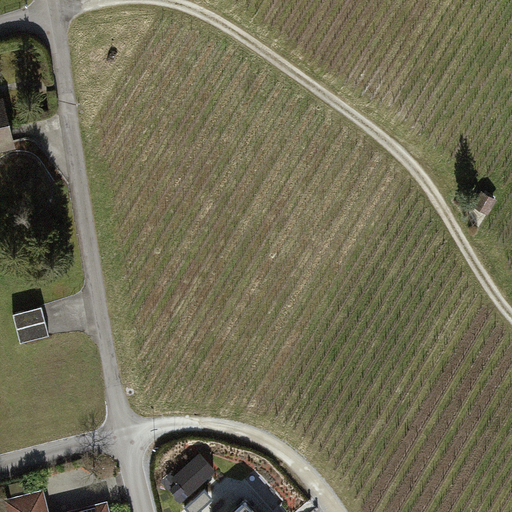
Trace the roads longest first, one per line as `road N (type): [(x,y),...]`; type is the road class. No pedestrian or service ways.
road 1 (track): [(158,0),(218,20),(392,145),(429,182),(511,313)]
road 2 (residential): [(125,435),(50,10)]
road 3 (residential): [(125,435),(221,428),(266,445),(336,511)]
road 4 (residential): [(125,435),(0,468)]
